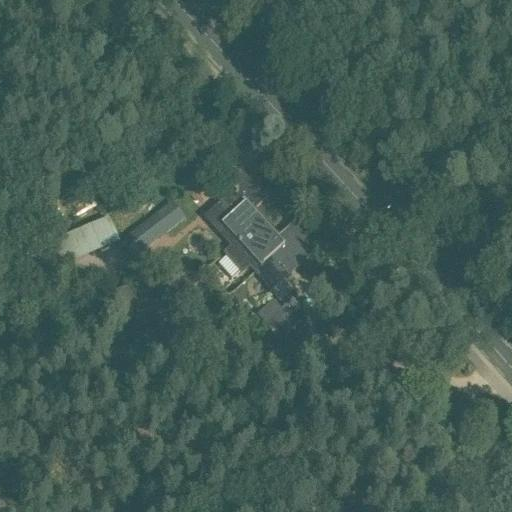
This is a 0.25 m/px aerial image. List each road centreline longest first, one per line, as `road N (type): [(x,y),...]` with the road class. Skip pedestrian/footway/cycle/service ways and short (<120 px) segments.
road 1 (track): [(511,376),(498,386),(441,382),(299,352),(0,376)]
road 2 (primary): [(511,371),(174,0)]
